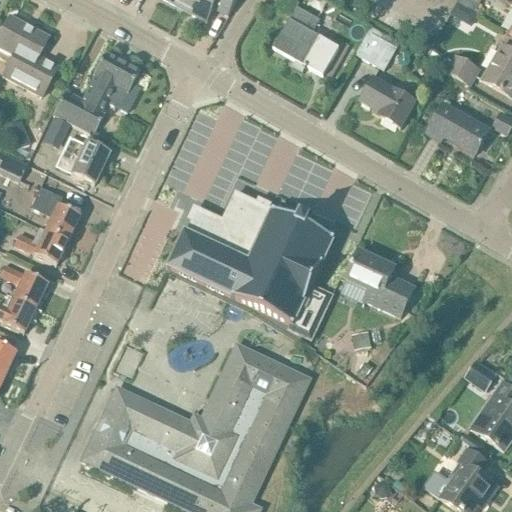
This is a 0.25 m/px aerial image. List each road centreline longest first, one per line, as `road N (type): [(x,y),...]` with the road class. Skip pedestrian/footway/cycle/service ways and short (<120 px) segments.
road 1 (residential): [(195,69),(0,482)]
road 2 (residential): [(484,234),(195,69)]
road 3 (residential): [(195,69),(62,0)]
